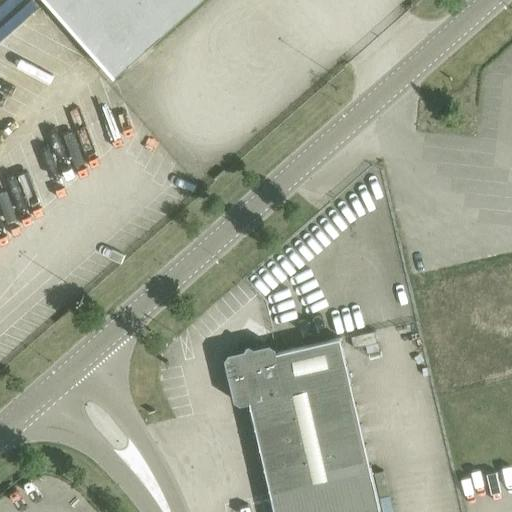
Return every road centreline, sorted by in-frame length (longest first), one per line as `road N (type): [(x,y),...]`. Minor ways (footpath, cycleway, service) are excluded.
road 1 (unclassified): [(87,355),(491,0)]
road 2 (unclassified): [(178,511),(87,355)]
road 3 (unclassified): [(44,394),(153,511)]
